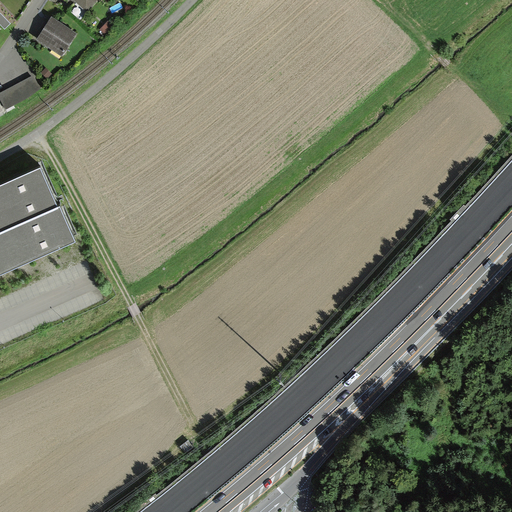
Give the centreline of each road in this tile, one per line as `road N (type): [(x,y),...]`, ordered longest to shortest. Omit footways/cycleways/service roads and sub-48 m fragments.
road 1 (motorway): [(511,187),(283,416),(169,511)]
road 2 (track): [(38,132),(196,431)]
road 3 (motorway): [(214,511),(433,311)]
road 4 (residential): [(192,0),(86,96),(0,156)]
road 5 (motorway): [(331,442),(387,380),(433,311)]
